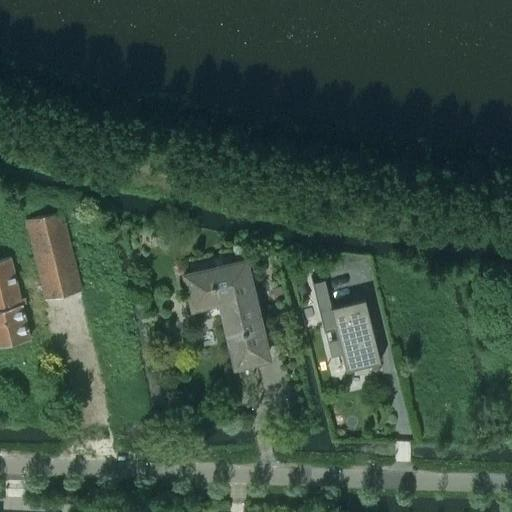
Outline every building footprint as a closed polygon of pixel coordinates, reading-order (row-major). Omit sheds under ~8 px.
[(81,290),(62,210),(26,219),(45,299),(81,290)] [(0,344),(30,337),(10,256),(0,257),(0,344)] [(193,281),(185,283),(189,300),(197,298),(198,305),(221,299),(232,345),(237,364),(246,362),(267,357),(254,303),(255,302),(257,299),(257,296),(255,293),(253,291),(251,291),(244,262),(191,275),(193,281)] [(326,288),(314,291),(319,310),(331,307),(326,288)] [(331,307),(319,310),(323,328),(324,328),(335,325),(342,354),(346,370),(380,362),(365,299),(331,307)]
